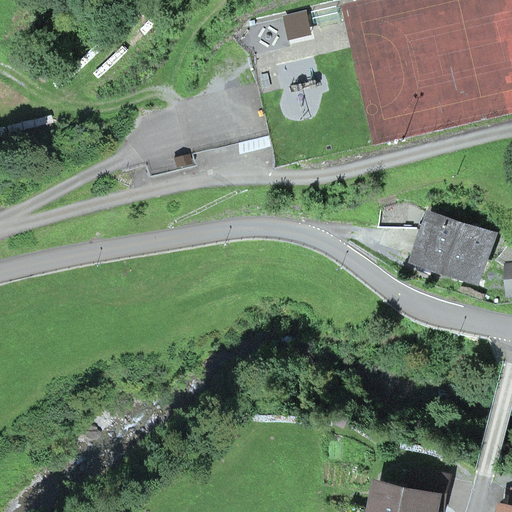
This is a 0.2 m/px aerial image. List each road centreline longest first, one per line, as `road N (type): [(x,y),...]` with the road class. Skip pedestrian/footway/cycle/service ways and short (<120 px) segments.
road 1 (unclassified): [(511,329),(418,307),(340,250),(282,228),(248,227),(0,272)]
road 2 (track): [(0,66),(65,99),(157,92)]
